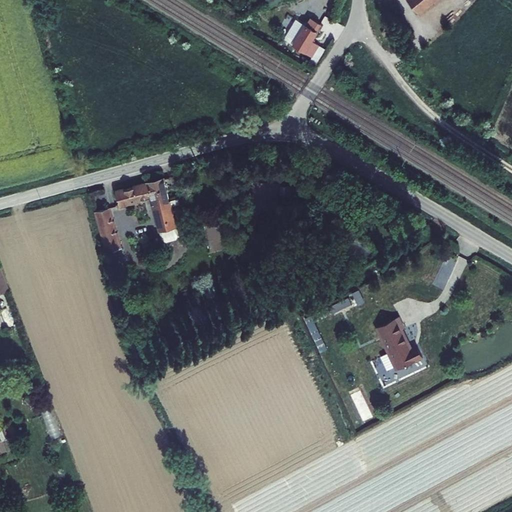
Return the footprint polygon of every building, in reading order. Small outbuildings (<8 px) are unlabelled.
[(317,34),(306,27),(294,48),(313,59),(319,47),(312,42),(317,34)] [(278,185),(278,175),(254,174),(253,184),(278,185)] [(166,244),(182,239),(171,201),(164,180),(118,193),(122,208),(152,200),(166,244)] [(123,251),(111,211),(99,214),(110,254),(123,251)] [(0,290),(10,287),(2,265),(0,265),(0,290)] [(330,310),(316,315),(320,325),(334,319),(330,310)] [(396,317),(373,329),(386,354),(378,358),(385,371),(393,368),(394,371),(420,358),(415,347),(409,350),(399,330),(401,329),(396,317)] [(359,390),(351,393),(360,414),(368,411),(359,390)] [(7,429),(0,430),(0,454),(13,451),(7,429)]
